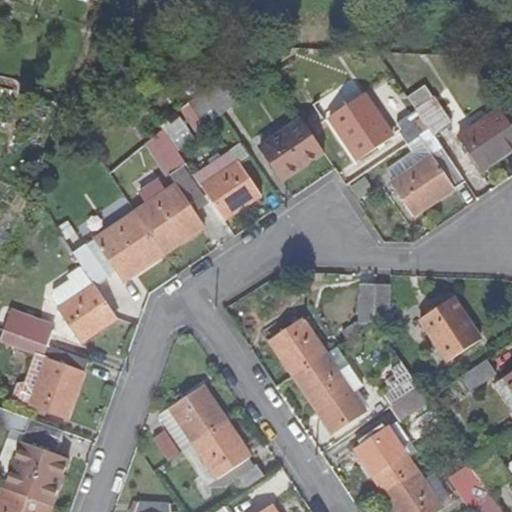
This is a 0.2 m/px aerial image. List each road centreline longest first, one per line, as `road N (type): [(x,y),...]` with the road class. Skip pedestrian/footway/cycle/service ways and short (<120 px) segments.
road 1 (residential): [(188,293),(258,253),(511,255)]
road 2 (residential): [(335,511),(188,293)]
road 3 (residential): [(91,511),(158,326),(188,293)]
